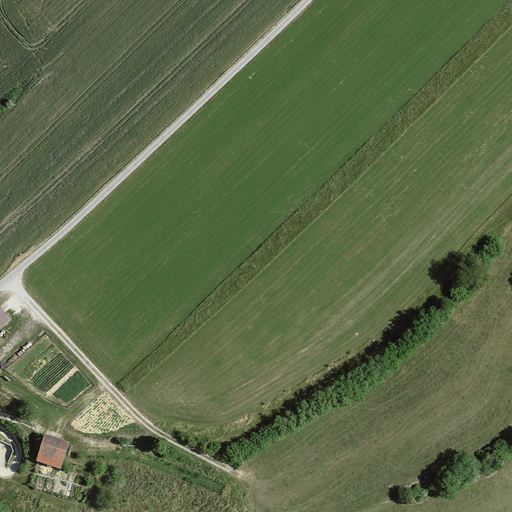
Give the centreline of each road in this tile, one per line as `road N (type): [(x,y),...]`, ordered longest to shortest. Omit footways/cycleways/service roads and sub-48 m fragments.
road 1 (track): [(299,0),(14,277)]
road 2 (track): [(14,277),(144,423),(234,472)]
